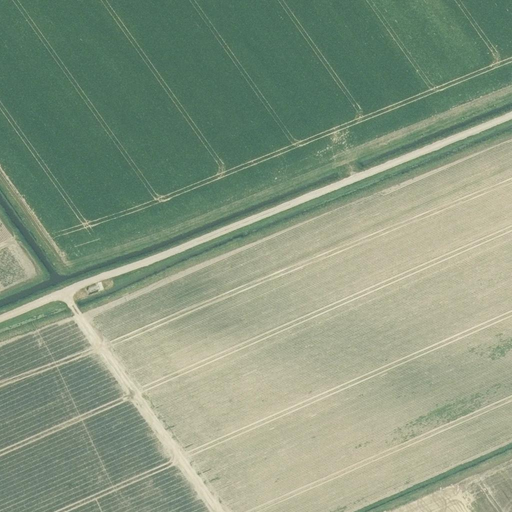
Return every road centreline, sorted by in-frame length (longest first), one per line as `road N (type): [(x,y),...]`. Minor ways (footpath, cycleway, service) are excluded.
road 1 (track): [(0,317),(511,115)]
road 2 (track): [(64,291),(220,511)]
